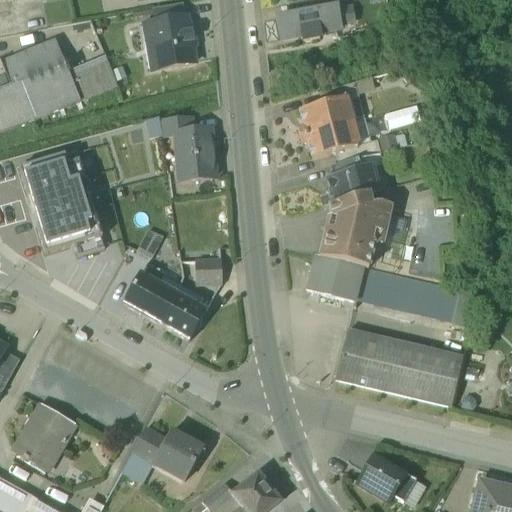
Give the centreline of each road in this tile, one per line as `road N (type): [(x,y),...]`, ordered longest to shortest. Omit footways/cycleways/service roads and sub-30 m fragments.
road 1 (tertiary): [(279,400),(260,300),(231,0)]
road 2 (residential): [(279,400),(216,395),(0,275)]
road 3 (residential): [(511,456),(279,400)]
road 4 (tertiary): [(327,511),(279,400)]
